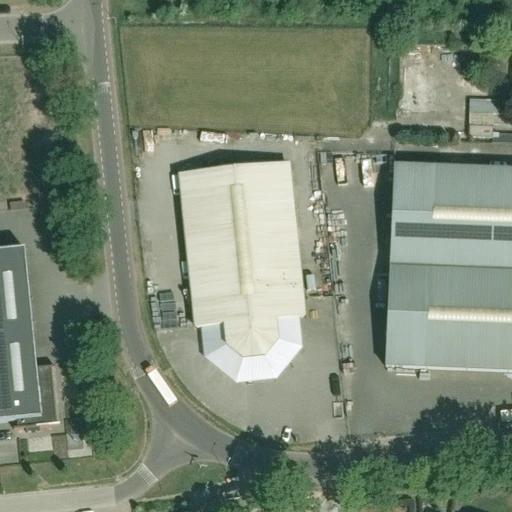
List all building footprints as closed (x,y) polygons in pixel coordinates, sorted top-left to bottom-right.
[(493,132),(469,131),(468,143),(493,143),(493,132)] [(195,277),(295,267),(284,166),(184,177),(195,277)] [(511,176),(394,172),(386,369),(511,374),(511,176)] [(15,431),(40,429),(61,427),(61,425),(57,425),(52,370),(55,369),(55,368),(37,369),(25,251),(0,253),(0,424),(18,422),(18,429),(15,430),(15,431)] [(300,319),(295,267),(195,277),(200,329),(224,327),(226,348),(243,362),(265,359),(278,343),(276,321),(300,319)]
